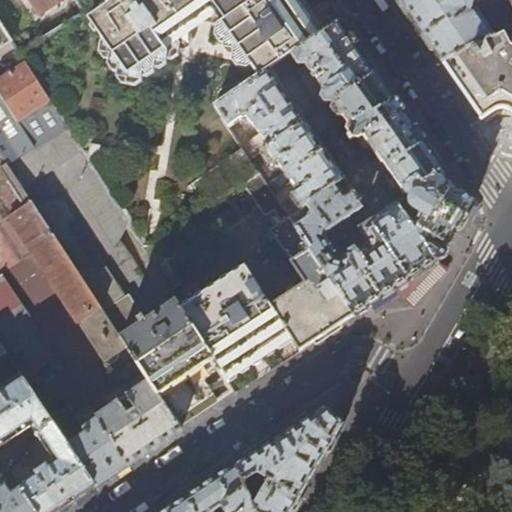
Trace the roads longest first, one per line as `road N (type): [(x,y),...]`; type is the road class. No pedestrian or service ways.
road 1 (residential): [(424,381),(383,359),(336,357),(110,511)]
road 2 (residential): [(511,211),(363,0)]
road 3 (secondary): [(424,381),(511,236)]
road 4 (secondary): [(352,511),(424,381)]
